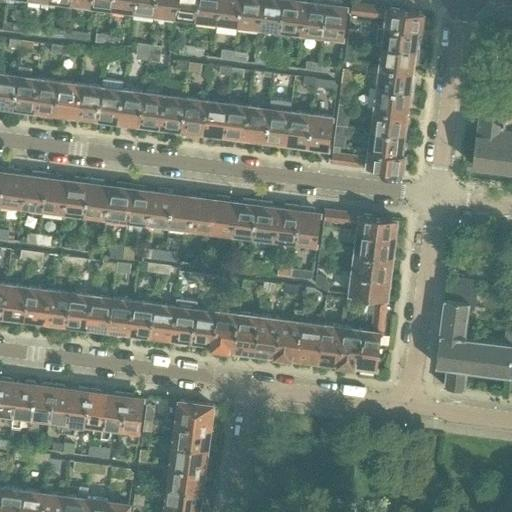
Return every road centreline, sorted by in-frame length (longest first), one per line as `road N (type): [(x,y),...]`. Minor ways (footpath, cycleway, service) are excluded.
road 1 (residential): [(436,197),(0,140)]
road 2 (residential): [(0,349),(254,389)]
road 3 (residential): [(436,197),(409,407)]
road 4 (residential): [(466,0),(436,197)]
road 5 (residential): [(409,407),(254,389)]
road 6 (residential): [(254,389),(236,511)]
